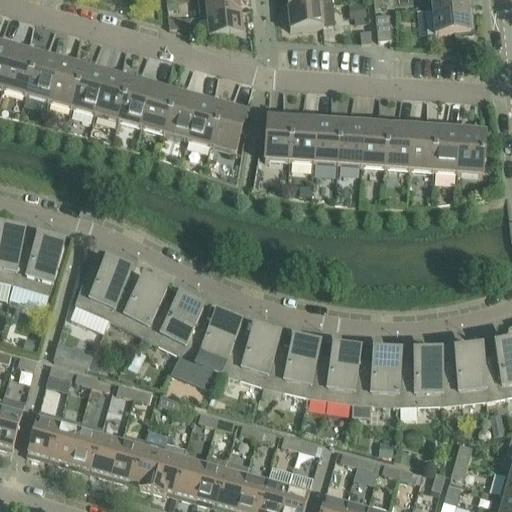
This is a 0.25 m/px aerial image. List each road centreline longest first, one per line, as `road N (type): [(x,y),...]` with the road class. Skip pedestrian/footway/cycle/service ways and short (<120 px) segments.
road 1 (residential): [(0,206),(85,228),(227,297),(331,327),(435,330),(511,309)]
road 2 (residential): [(511,91),(261,78),(0,1)]
